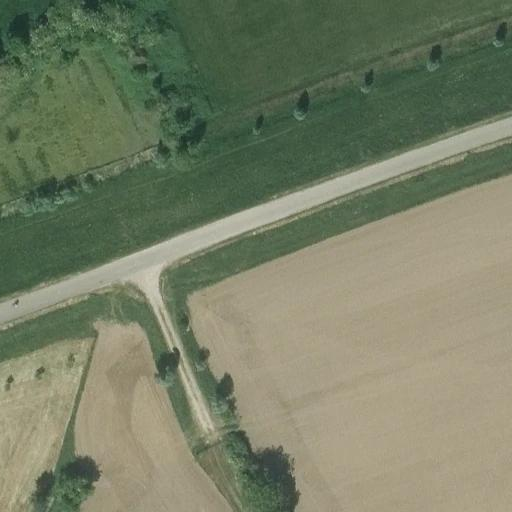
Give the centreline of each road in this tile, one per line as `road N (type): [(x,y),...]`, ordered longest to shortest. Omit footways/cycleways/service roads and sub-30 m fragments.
road 1 (unclassified): [(0,313),(511,131)]
road 2 (track): [(135,264),(213,448)]
